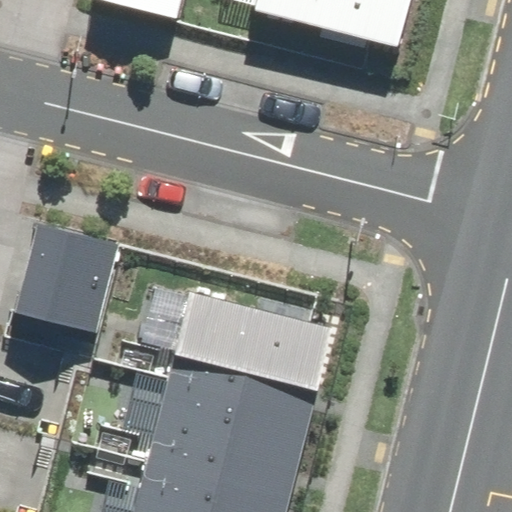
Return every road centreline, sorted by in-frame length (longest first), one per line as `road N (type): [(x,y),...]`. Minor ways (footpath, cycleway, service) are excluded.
road 1 (residential): [(511,225),(0,100)]
road 2 (tertiary): [(457,511),(511,301)]
